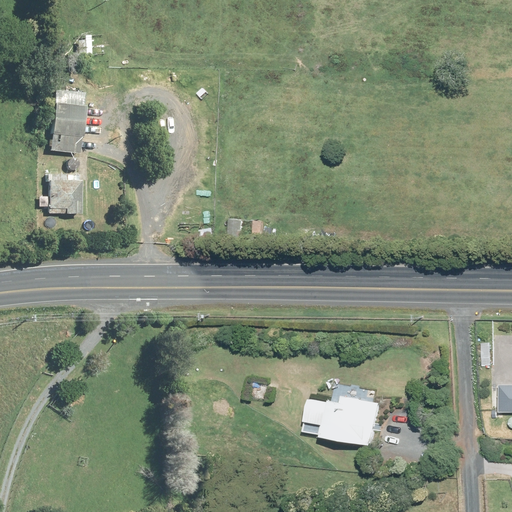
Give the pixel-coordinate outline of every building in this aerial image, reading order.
[(50,152),(67,153),(66,172),(80,173),(81,148),(83,108),(52,107),(50,152)] [(82,177),(48,175),(46,214),(81,215),(82,177)] [(266,217),(256,216),(255,237),(265,237),(266,217)] [(245,219),(229,218),(228,238),(244,238),(245,219)] [(495,341),(481,341),(481,368),(495,368),(495,341)] [(511,384),(504,385),(504,388),(492,388),(492,418),(503,418),(503,413),(510,413),(510,428),(511,427),(511,384)] [(324,439),(375,446),(377,431),(379,432),(383,402),(365,400),(366,398),(346,396),(345,402),(310,398),(305,433),(324,435),(324,439)]
